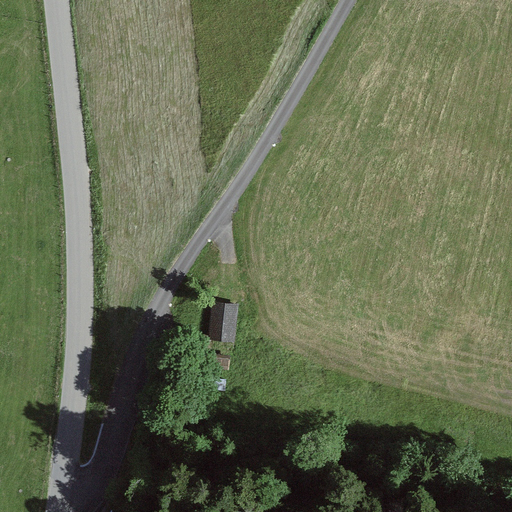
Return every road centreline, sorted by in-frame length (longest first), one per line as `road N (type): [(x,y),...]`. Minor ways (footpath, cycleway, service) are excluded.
road 1 (unclassified): [(64,491),(92,491),(101,477),(136,362),(167,297),(248,181),(354,0)]
road 2 (tertiary): [(57,0),(80,225),(77,390),(64,491)]
